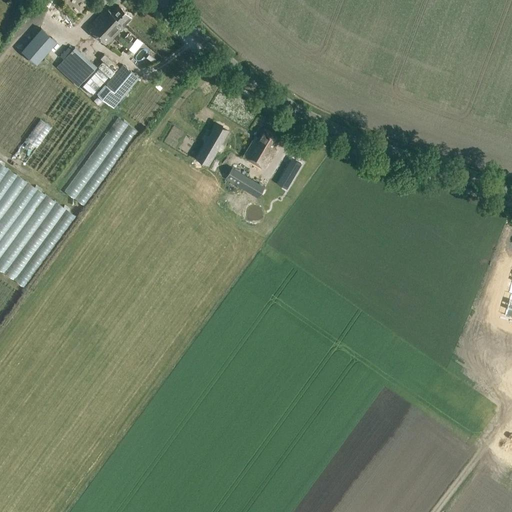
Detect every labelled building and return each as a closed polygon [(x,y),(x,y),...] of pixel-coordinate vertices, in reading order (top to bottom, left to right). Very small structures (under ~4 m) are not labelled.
[(81,15),(88,8),(79,0),(71,0),(69,3),(81,15)] [(132,18),(119,6),(112,14),(106,9),(88,27),(107,45),(123,28),(122,28),(132,18)] [(73,32),(84,21),(75,12),(64,23),(73,32)] [(43,29),(22,52),(36,64),(57,42),(43,29)] [(115,42),(122,48),(128,41),(122,35),(115,42)] [(70,50),(75,40),(73,38),(71,41),(64,37),(60,45),(70,50)] [(139,58),(136,62),(144,66),(155,48),(142,40),(133,54),(139,58)] [(57,67),(78,87),(96,67),(75,47),(57,67)] [(98,94),(114,108),(140,79),(123,64),(98,94)] [(93,204),(142,126),(82,89),(59,126),(45,118),(20,158),(93,204)] [(217,125),(197,157),(208,164),(228,131),(217,125)] [(259,138),(256,136),(244,155),(265,168),(277,149),(275,148),(280,139),(265,130),(259,138)] [(0,262),(8,268),(6,270),(32,287),(81,211),(0,158),(0,262)] [(259,198),(265,187),(233,168),(226,179),(259,198)]
